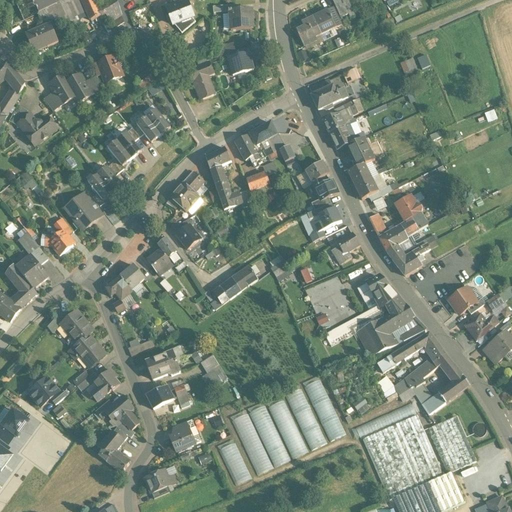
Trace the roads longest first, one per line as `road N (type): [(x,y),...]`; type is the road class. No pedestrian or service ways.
road 1 (tertiary): [(511,446),(387,271),(299,92)]
road 2 (residential): [(88,269),(148,418),(146,446),(127,477),(130,511)]
road 3 (track): [(299,92),(500,0)]
road 4 (residential): [(299,92),(206,150),(143,210)]
road 5 (residential): [(143,210),(202,279),(234,265)]
